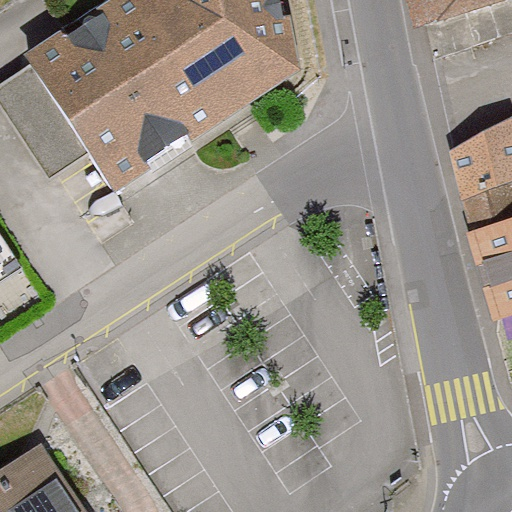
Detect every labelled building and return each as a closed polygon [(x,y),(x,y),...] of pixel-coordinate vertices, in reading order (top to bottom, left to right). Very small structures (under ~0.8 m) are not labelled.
[(110,194),(295,75),(177,0),(113,0),(23,58),(31,70),(0,90),(0,105),(48,180),(86,156),(110,194)] [(177,0),(295,75),(282,0),(177,0)] [(511,34),(511,0),(421,0),(436,61),(511,34)] [(470,240),(511,229),(511,123),(453,157),(470,240)] [(511,320),(511,229),(470,240),(491,326),(511,320)] [(0,276),(12,268),(0,249),(0,276)] [(0,511),(78,511),(36,447),(0,471),(0,511)]
